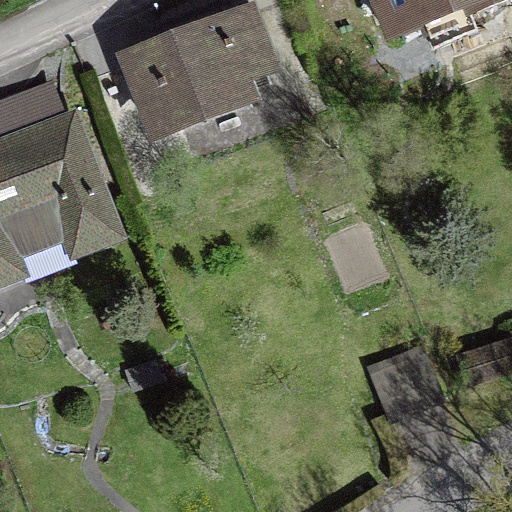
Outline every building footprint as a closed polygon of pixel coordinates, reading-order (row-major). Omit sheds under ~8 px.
[(374,0),(388,36),(423,22),(433,49),(477,32),(470,15),(507,0),(374,0)] [(128,60),(157,135),(246,101),(239,81),(269,70),(248,14),(167,45),(164,39),(148,45),(150,51),(128,60)] [(0,148),(0,283),(117,238),(72,121),(0,148)] [(511,340),(458,358),(467,386),(511,371),(511,340)] [(368,368),(390,422),(444,400),(422,346),(368,368)]
